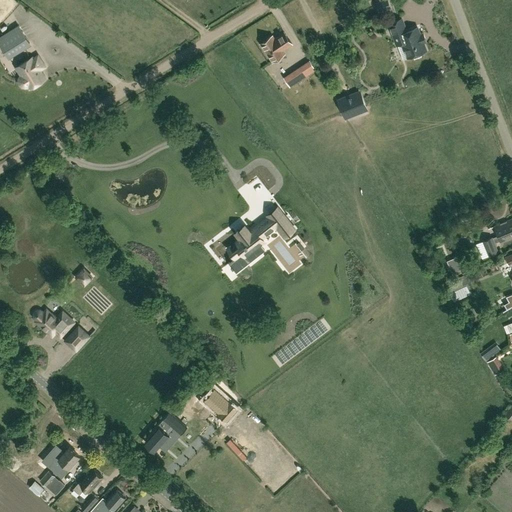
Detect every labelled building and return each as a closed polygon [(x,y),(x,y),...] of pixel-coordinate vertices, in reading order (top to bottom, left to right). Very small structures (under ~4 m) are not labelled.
[(375,0),(376,1),(377,1),(378,2),(377,2),(380,11),(391,7),(388,0),(375,0)] [(406,30),(401,18),(389,23),(397,44),(402,42),(408,57),(426,50),(423,41),(426,40),(423,33),(420,34),(417,26),(406,30)] [(0,42),(9,57),(31,44),(19,25),(0,37),(0,42)] [(292,44),(284,32),(275,38),(273,35),(261,44),(272,61),(284,53),(283,50),(292,44)] [(46,66),(38,54),(33,58),(32,56),(16,66),(21,75),(19,77),(18,80),(19,84),(22,86),(26,87),(28,86),(29,89),(46,78),(41,69),(46,66)] [(310,60),(284,76),(289,85),(315,69),(310,60)] [(344,115),(365,107),(364,105),(358,91),(338,99),(344,115)] [(268,215),(269,216),(250,231),(245,225),(243,227),(242,227),(238,230),(239,230),(236,232),(240,238),(228,247),(236,257),(243,252),(246,256),(261,244),(264,241),(261,238),(276,226),(284,236),(294,228),(278,207),(268,215)] [(501,242),(511,237),(511,217),(494,225),(498,235),(492,238),(492,237),(482,241),(488,256),(498,252),(494,243),(500,240),(501,242)] [(292,239),(299,250),(308,245),(302,234),(292,239)] [(249,260),(252,267),(243,272),(249,284),(273,272),(269,264),(261,269),(255,257),(249,260)] [(458,265),(450,268),(453,275),(461,272),(458,265)] [(56,318),(47,309),(43,312),(42,311),(40,311),(37,310),(35,311),(34,313),(35,316),(36,318),(37,319),(36,320),(50,333),(54,333),(56,331),(61,336),(74,321),(63,311),(56,318)] [(76,350),(90,335),(79,325),(65,340),(76,350)] [(486,360),(498,352),(493,346),(482,354),(486,360)] [(495,374),(504,368),(497,355),(487,361),(495,374)] [(233,405),(224,397),(215,408),(222,415),(233,405)] [(202,399),(192,408),(200,416),(210,407),(202,399)] [(174,427),(180,420),(170,412),(158,426),(159,426),(146,441),(155,450),(169,434),(166,432),(172,425),(174,427)] [(199,455),(217,438),(212,433),(194,450),(199,455)] [(69,467),(80,455),(70,446),(59,458),(60,459),(53,467),(58,472),(65,463),(69,467)] [(90,491),(104,476),(94,468),(81,483),(80,482),(74,489),(80,494),(86,487),(90,491)] [(56,494),(65,484),(49,470),(40,480),(56,494)] [(38,495),(44,488),(35,480),(29,487),(38,495)] [(112,493),(106,500),(103,497),(89,511),(110,511),(114,508),(115,508),(121,501),(125,496),(117,489),(113,493),(112,493)] [(85,511),(86,511),(99,497),(94,494),(82,508),(85,511)]
